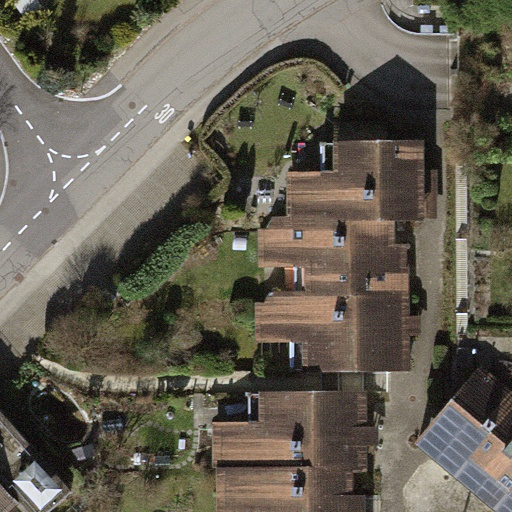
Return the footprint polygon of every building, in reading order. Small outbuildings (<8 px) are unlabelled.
[(428,141),(322,143),(322,172),(279,173),(280,216),(381,215),(429,214),(428,141)] [(251,216),(251,265),(298,265),(298,293),(382,292),(381,215),(280,216),(251,216)] [(251,294),(252,342),(299,342),(299,370),(383,369),(382,292),(298,293),(251,294)] [(478,498),(511,458),(511,396),(478,369),(411,446),(478,498)] [(357,391),(250,392),(251,421),(208,422),(209,465),(340,463),(358,463),(357,391)] [(46,511),(71,491),(0,410),(0,511),(7,511),(15,505),(21,511),(46,511)] [(511,511),(511,458),(478,498),(494,511),(511,511)] [(209,465),(209,511),(341,511),(340,463),(209,465)]
